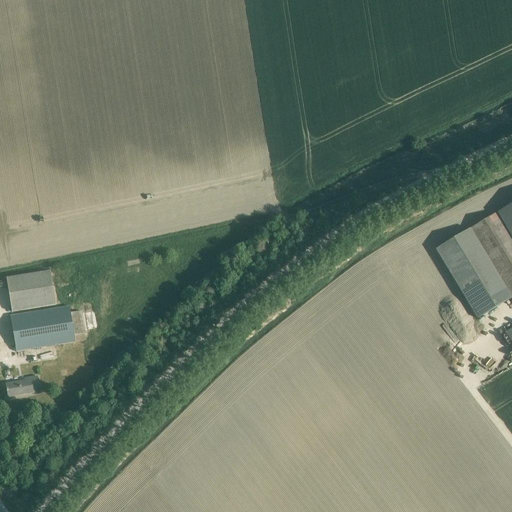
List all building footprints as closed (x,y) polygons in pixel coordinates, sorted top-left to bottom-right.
[(511,204),(496,214),(511,240),(511,204)] [(511,240),(496,214),(471,229),(436,250),(477,319),(511,298),(511,240)] [(55,304),(49,271),(6,278),(12,312),(55,304)] [(71,313),(70,306),(10,316),(17,352),(76,342),(74,334),(84,332),(81,312),(71,313)] [(8,398),(40,392),(37,377),(25,379),(25,381),(6,384),(8,398)]
